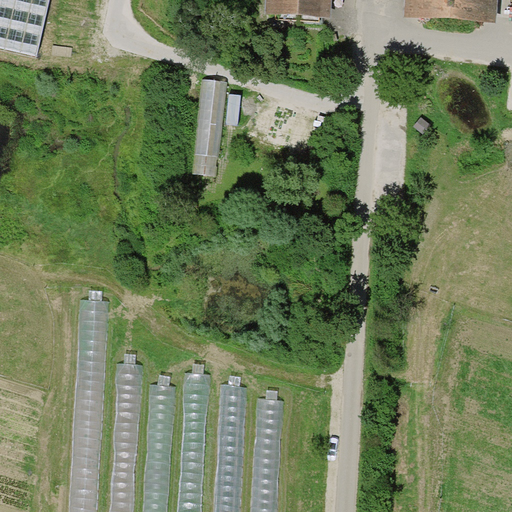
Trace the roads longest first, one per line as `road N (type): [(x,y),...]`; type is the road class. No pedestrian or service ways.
road 1 (track): [(127,0),(123,19),(137,56),(333,109),(369,94)]
road 2 (track): [(511,53),(379,30)]
